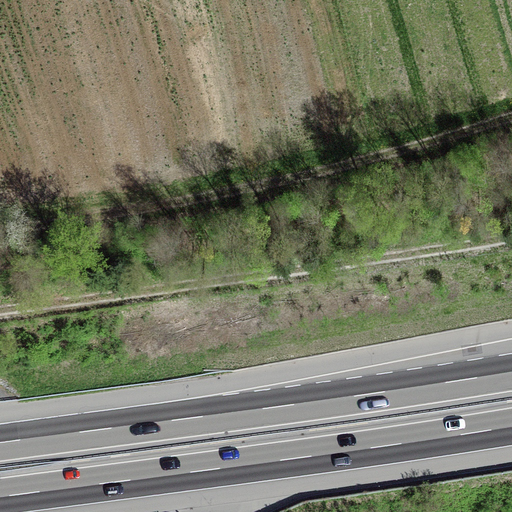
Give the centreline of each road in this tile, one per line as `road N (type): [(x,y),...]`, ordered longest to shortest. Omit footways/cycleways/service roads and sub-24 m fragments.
road 1 (track): [(511,114),(294,176),(0,226)]
road 2 (unknown): [(0,310),(511,237)]
road 3 (motorway): [(511,371),(0,442)]
road 4 (motorway): [(0,496),(511,426)]
